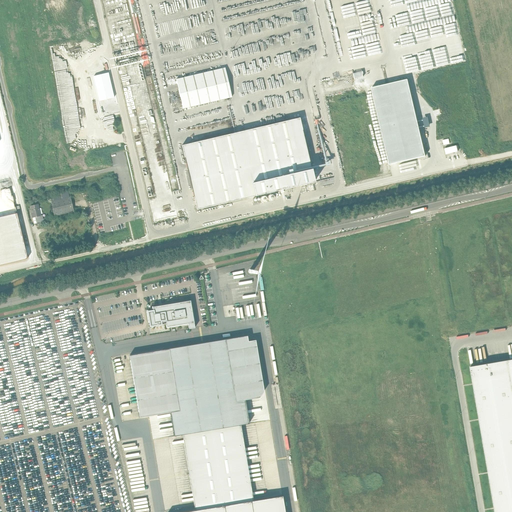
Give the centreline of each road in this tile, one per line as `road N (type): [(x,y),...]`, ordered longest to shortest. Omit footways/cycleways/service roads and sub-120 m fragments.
road 1 (unclassified): [(0,305),(511,186)]
road 2 (unknown): [(194,223),(336,191),(317,83),(329,47),(319,0)]
road 3 (unknown): [(96,0),(154,232)]
road 4 (unknown): [(141,0),(194,223)]
